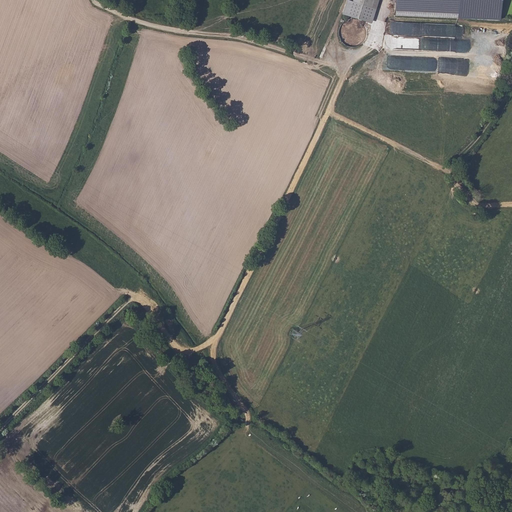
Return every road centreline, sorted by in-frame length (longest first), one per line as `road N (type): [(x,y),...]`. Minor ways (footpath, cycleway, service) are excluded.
road 1 (track): [(212,341),(346,68)]
road 2 (track): [(212,341),(181,353),(147,306),(125,302),(0,430)]
road 3 (track): [(96,0),(168,29),(242,38),(346,68)]
road 4 (track): [(371,511),(337,479),(251,432),(215,366),(212,341)]
road 5 (track): [(328,113),(446,169),(480,133),(511,79)]
